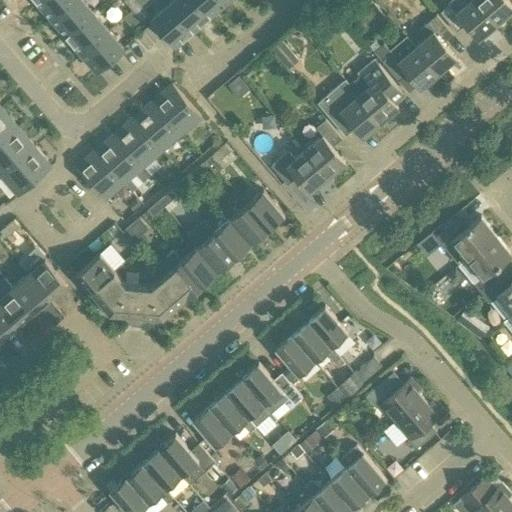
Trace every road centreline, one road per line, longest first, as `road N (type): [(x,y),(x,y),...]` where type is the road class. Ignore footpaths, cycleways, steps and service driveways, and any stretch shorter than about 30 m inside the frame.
road 1 (tertiary): [(52,478),(310,252)]
road 2 (residential): [(336,230),(353,187),(382,154),(511,45)]
road 3 (residential): [(310,252),(364,318),(409,333),(483,425)]
road 4 (tertiary): [(336,230),(511,89)]
road 5 (residential): [(157,61),(71,133),(0,51)]
road 6 (residential): [(382,511),(483,425)]
road 7 (residential): [(0,438),(99,357)]
road 8 (residential): [(200,76),(295,0)]
